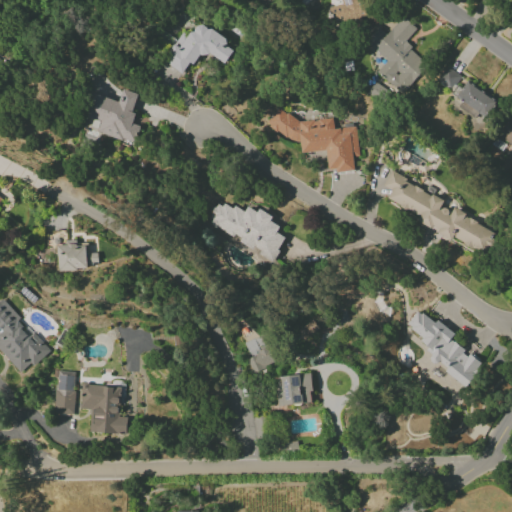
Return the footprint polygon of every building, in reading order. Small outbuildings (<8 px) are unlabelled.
[(366,18),(362,0),(340,0),(341,4),(329,7),(333,26),(366,18)] [(376,72),(402,94),(428,64),(403,43),(416,29),(401,17),(386,35),(377,28),(365,42),(386,60),(376,72)] [(163,62),(182,73),(188,63),(193,66),(201,51),(225,65),(233,51),(224,45),(227,40),(197,22),(188,37),(180,32),(163,62)] [(436,81),(451,91),(461,76),(446,66),(436,81)] [(497,103),(469,82),(457,97),(485,118),(497,103)] [(90,93),(83,116),(93,119),(89,130),(134,144),(139,126),(132,124),(135,113),(132,112),(138,94),(123,89),(119,101),(90,93)] [(325,151),(327,166),(337,173),(354,171),(353,157),(359,156),(356,127),(333,129),(332,118),(300,121),(276,107),(266,125),(294,142),(300,141),(301,153),(325,151)] [(498,137),(511,145),(511,120),(509,118),(498,137)] [(443,201),(391,172),(383,185),(391,190),(387,199),(420,218),(415,226),(448,244),(452,237),(484,255),(496,233),(453,209),(451,212),(440,206),(443,201)] [(272,262),(285,237),(276,232),(279,226),(270,221),(272,216),(258,209),(257,212),(247,207),(244,214),(217,201),(206,223),(236,239),(236,240),(259,252),(258,255),(272,262)] [(57,246),(57,270),(97,268),(97,253),(87,253),(87,245),(77,245),(76,240),(64,240),(65,245),(57,246)] [(0,332),(0,350),(21,375),(49,351),(30,329),(29,330),(2,300),(0,301),(0,329),(2,331),(0,332)] [(483,363),(471,354),(467,356),(459,345),(450,339),(455,333),(438,320),(434,324),(432,322),(417,310),(407,323),(412,331),(416,333),(432,359),(446,369),(445,371),(464,385),(471,380),(483,363)] [(304,339),(319,329),(313,321),(298,330),(304,339)] [(253,374),(275,366),(264,335),(244,342),(250,358),(247,359),(253,374)] [(75,371),(56,371),(55,414),(73,414),(75,371)] [(276,405),(312,403),(310,374),(275,377),(276,405)] [(126,434),(127,418),(119,417),(121,387),(81,384),(80,409),(90,410),(89,432),(126,434)]
